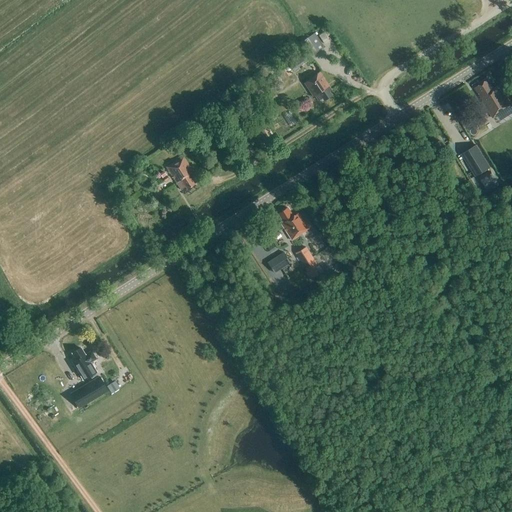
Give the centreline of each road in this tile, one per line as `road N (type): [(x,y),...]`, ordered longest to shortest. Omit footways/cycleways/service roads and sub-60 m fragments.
road 1 (tertiary): [(0,365),(395,117)]
road 2 (track): [(384,95),(369,95),(228,184),(217,183),(195,150)]
road 3 (track): [(94,511),(0,383)]
road 4 (track): [(384,86),(511,1)]
road 5 (tertiary): [(395,117),(511,44)]
road 6 (track): [(0,403),(77,511)]
